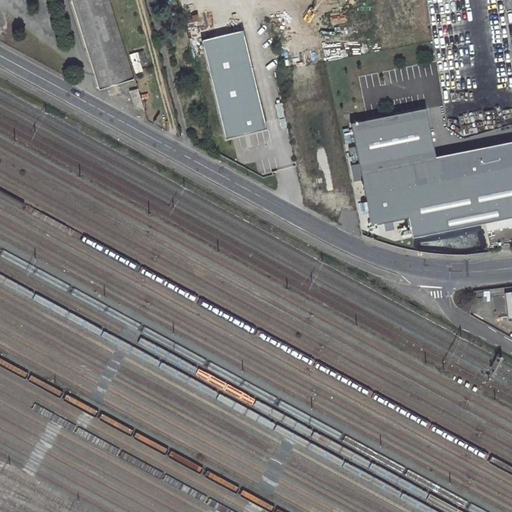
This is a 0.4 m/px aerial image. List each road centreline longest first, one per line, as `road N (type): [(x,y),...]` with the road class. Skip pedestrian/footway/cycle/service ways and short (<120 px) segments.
road 1 (residential): [(0,55),(360,250),(418,268)]
road 2 (track): [(137,0),(173,131),(166,145)]
